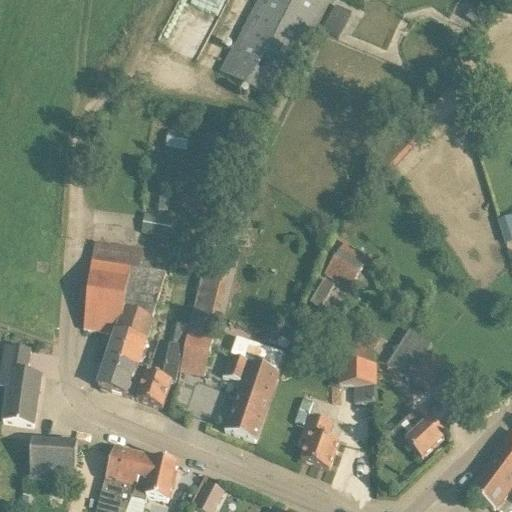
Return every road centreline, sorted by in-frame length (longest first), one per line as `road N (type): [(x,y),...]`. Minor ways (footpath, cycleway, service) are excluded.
road 1 (residential): [(325,511),(97,416),(69,388),(83,118),(114,88)]
road 2 (residential): [(417,511),(511,419)]
